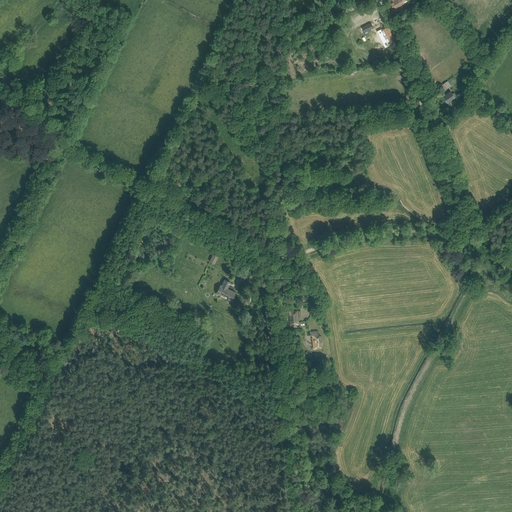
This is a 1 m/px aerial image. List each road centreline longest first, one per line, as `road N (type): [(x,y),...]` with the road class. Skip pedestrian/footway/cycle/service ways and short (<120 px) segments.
road 1 (track): [(289,511),(277,260),(372,234),(482,240),(511,218)]
road 2 (track): [(0,261),(63,140),(277,260)]
road 3 (unclassified): [(465,237),(468,226),(379,0)]
